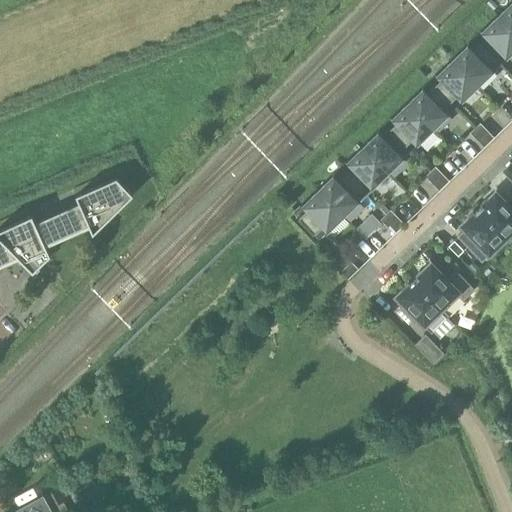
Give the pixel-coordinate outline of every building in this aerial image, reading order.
[(511,2),(497,16),(511,31),(511,2)] [(505,57),(511,50),(511,31),(497,16),(481,32),(484,35),(478,42),(496,59),(502,53),(505,57)] [(496,59),(478,42),(472,47),(469,44),(453,60),(476,85),(493,69),(489,65),(496,59)] [(460,100),(476,85),(453,60),(436,75),(440,79),(433,85),(451,103),(457,97),(460,100)] [(445,109),(451,103),(433,85),(427,91),(424,87),(408,103),(432,128),(448,112),(445,109)] [(415,144),(432,128),(408,103),(391,119),(395,122),(389,128),(406,146),(412,140),(415,144)] [(487,130),(480,123),(470,133),(477,140),(487,130)] [(400,152),(406,146),(389,128),(382,134),(379,131),(363,147),(377,161),(387,171),(403,156),(400,152)] [(494,137),(487,130),(477,140),(484,147),(494,137)] [(377,161),(363,147),(347,162),(350,166),(344,172),(361,190),(367,184),(371,187),(387,171),(377,161)] [(511,162),(511,163),(502,172),(511,181),(511,162)] [(425,176),(432,183),(442,173),(435,166),(425,176)] [(334,174),(318,190),(342,215),(358,199),(355,196),(361,190),(344,172),(338,178),(334,174)] [(449,181),(442,173),(432,183),(439,190),(449,181)] [(0,238),(1,240),(0,240),(0,264),(17,256),(33,272),(50,256),(45,244),(88,225),(93,233),(133,195),(116,177),(76,196),(80,205),(36,225),(32,215),(0,229),(0,238)] [(299,215),(298,216),(316,234),(322,227),(326,231),(342,215),(318,190),(302,206),(305,209),(299,215)] [(478,209),(510,242),(511,240),(511,198),(506,204),(495,192),(485,202),(482,205),(478,209)] [(510,242),(478,209),(474,213),(471,216),(461,225),(465,230),(458,237),(482,261),(505,238),(509,243),(510,242)] [(387,227),(397,217),(390,210),(380,220),(387,227)] [(371,214),(356,228),(366,238),(381,224),(371,214)] [(404,224),(397,217),(387,227),(394,234),(404,224)] [(431,241),(437,248),(444,241),(437,235),(431,241)] [(454,241),(448,246),(458,256),(463,250),(454,241)] [(351,261),(341,271),(348,278),(358,269),(351,261)] [(473,262),(469,265),(475,272),(479,268),(473,262)] [(413,280),(441,309),(457,293),(463,300),(474,290),(456,271),(446,280),(430,264),(417,276),(413,280)] [(449,316),(441,309),(413,280),(409,284),(396,297),(404,305),(400,309),(412,321),(416,317),(432,333),(449,316)] [(415,344),(433,363),(443,353),(425,335),(415,344)] [(52,511),(43,495),(11,511),(52,511)]
